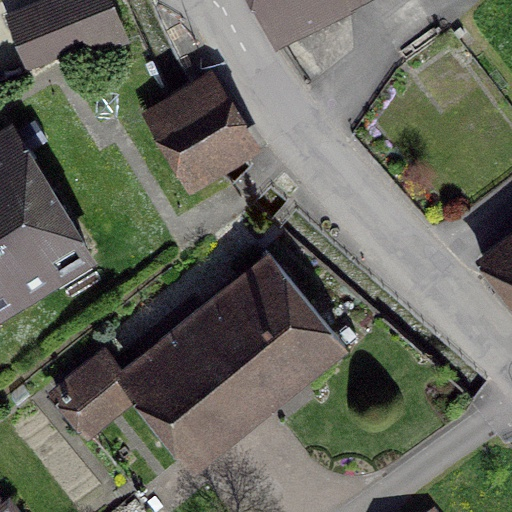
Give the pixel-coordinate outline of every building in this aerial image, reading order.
[(101,0),(60,0),(8,27),(25,60),(83,31),(92,48),(119,34),(101,0)] [(266,0),(276,18),(311,0),(266,0)] [(177,99),(147,117),(188,184),(222,164),(249,147),(208,80),(177,99)] [(7,131),(0,135),(0,301),(82,252),(7,131)] [(511,250),(493,267),(511,290),(511,250)] [(138,393),(185,452),(327,342),(268,267),(125,377),(108,355),(57,394),(87,432),(138,393)]
